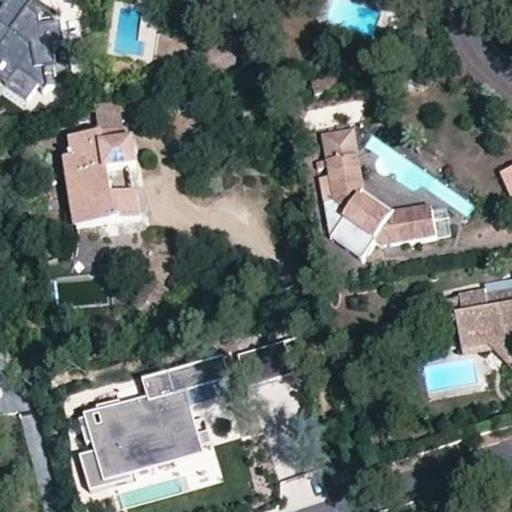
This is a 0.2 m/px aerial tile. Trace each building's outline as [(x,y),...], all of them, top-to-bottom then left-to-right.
[(6,0),(9,2),(0,13),(0,79),(32,103),(46,84),(77,79),(74,58),(70,59),(64,20),(44,23),(42,13),(46,8),(34,0),(6,0)] [(350,92),(348,79),(338,81),(341,94),(350,92)] [(341,94),(338,81),(314,87),(317,100),(341,94)] [(101,138),(126,136),(122,107),(97,110),(101,138)] [(436,240),(431,207),(393,213),(367,195),(355,133),(323,139),(335,208),(339,209),(335,217),(384,249),(436,240)] [(127,148),(126,136),(101,138),(74,140),(76,160),(68,161),(74,225),(138,219),(136,193),(112,195),(110,176),(135,174),(132,147),(127,148)] [(170,292),(152,279),(133,307),(151,319),(170,292)] [(511,292),(487,296),(485,291),(459,296),(460,301),(447,303),(450,321),(458,319),(465,356),(494,352),(511,369),(511,292)] [(200,379),(147,377),(148,391),(131,391),(131,389),(99,389),(99,422),(84,422),(84,442),(99,442),(131,442),(131,409),(147,409),(148,419),(187,420),(188,402),(188,401),(199,401),(200,379)] [(199,432),(199,401),(188,402),(187,420),(148,419),(147,432),(199,432)]
